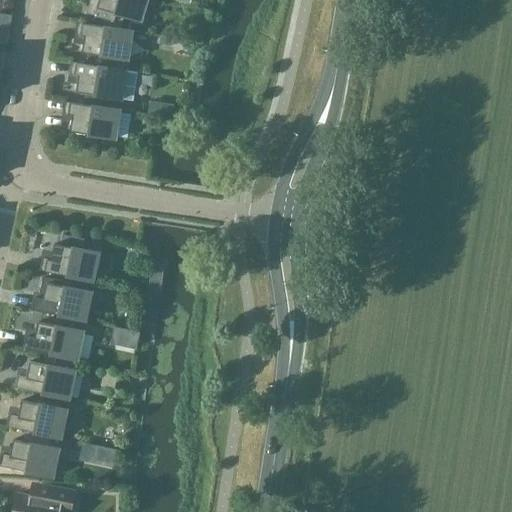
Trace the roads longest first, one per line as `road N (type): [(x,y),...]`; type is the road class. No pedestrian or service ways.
road 1 (residential): [(274,217),(43,182),(21,171)]
road 2 (residential): [(21,171),(16,151),(41,0)]
road 3 (tertiary): [(265,511),(291,347)]
road 4 (tertiary): [(331,92),(291,158),(274,217)]
road 5 (tertiary): [(274,217),(276,289),(291,347)]
road 6 (tertiary): [(296,219),(331,92)]
road 7 (tertiary): [(291,347),(296,219)]
